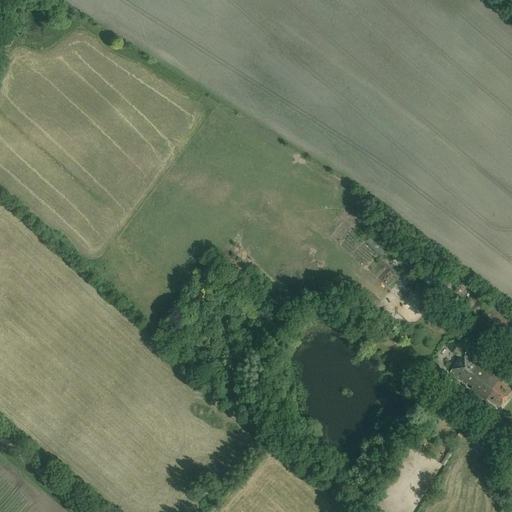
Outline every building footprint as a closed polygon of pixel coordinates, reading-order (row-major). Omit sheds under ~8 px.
[(435,287),(438,296),(446,299),(453,292),(452,282),(442,280),(435,287)] [(466,312),(474,317),(485,304),(478,298),(466,312)] [(489,307),(478,320),(509,345),(508,346),(511,341),(511,322),(510,325),(489,307)] [(355,329),(354,336),(360,340),(366,337),(366,330),(360,326),(355,329)] [(451,371),(467,384),(468,382),(473,386),(472,388),(487,400),(489,399),(499,407),(511,391),(499,381),(501,378),(467,351),(451,371)]
